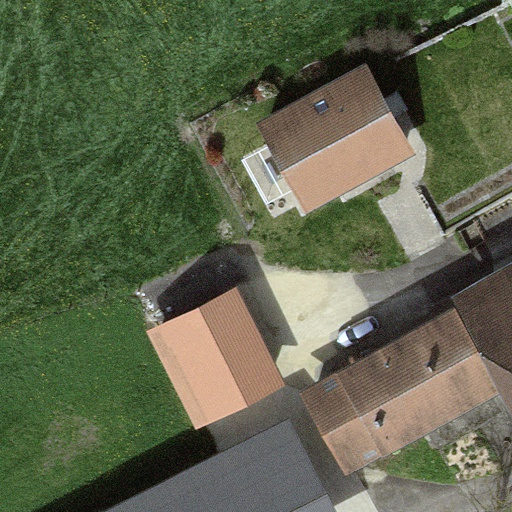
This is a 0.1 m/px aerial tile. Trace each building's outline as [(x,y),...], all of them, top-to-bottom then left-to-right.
[(404,146),(363,72),(267,125),(307,199),(404,146)] [(511,284),(463,311),(511,399),(511,284)] [(158,333),(200,414),(271,377),(230,297),(158,333)] [(347,457),(487,379),(453,317),(356,371),(348,358),(333,367),(340,380),(312,395),(331,429),(347,457)] [(317,511),(279,439),(138,511),(317,511)]
